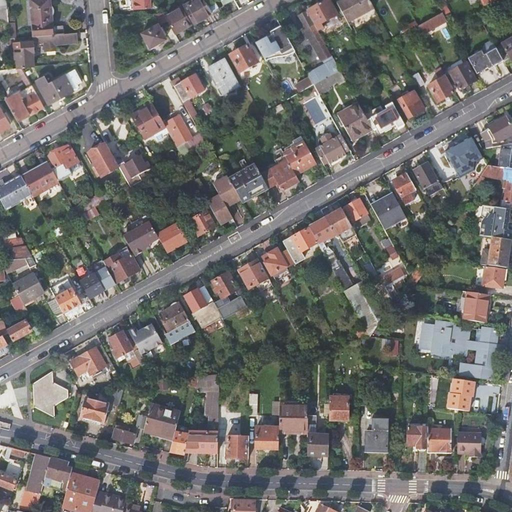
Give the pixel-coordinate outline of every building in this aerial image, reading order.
[(50,0),(30,0),(34,36),(45,35),(64,33),(63,25),(52,26),(50,0)] [(134,9),(133,0),(126,0),(127,10),(134,9)] [(133,0),(134,9),(150,8),(149,0),(133,0)] [(193,23),(211,13),(204,0),(192,0),(184,5),(193,23)] [(213,0),(204,0),(211,13),(218,9),(213,0)] [(329,0),(327,0),(307,11),(314,24),(315,25),(318,32),(324,28),(322,24),(338,15),(329,0)] [(343,0),(337,3),(348,23),(374,8),(369,0),(343,0)] [(182,8),(167,16),(176,33),(184,28),(183,26),(190,22),(182,8)] [(7,9),(0,9),(0,22),(8,21),(7,9)] [(318,34),(319,33),(318,32),(315,25),(314,24),(313,25),(306,12),(299,16),(306,28),(304,30),(309,39),(311,38),(315,44),(313,45),(321,61),(330,56),(318,34)] [(442,12),(418,26),(422,34),(447,20),(442,12)] [(163,13),(157,13),(160,21),(167,19),(163,13)] [(418,26),(415,20),(402,28),(405,33),(418,26)] [(159,24),(143,33),(150,47),(166,39),(159,24)] [(267,37),(256,44),(266,61),(271,58),(276,57),(285,55),(291,53),(295,51),(281,26),(270,32),(273,38),(269,40),(267,37)] [(64,33),(45,35),(47,50),(55,49),(55,44),(78,42),(77,32),(64,33)] [(511,38),(496,48),(506,65),(511,62),(511,38)] [(11,52),(10,39),(1,40),(3,53),(11,52)] [(17,57),(18,68),(22,68),(33,67),(32,52),(33,52),(32,41),(14,43),(15,57),(17,57)] [(474,49),(477,56),(487,51),(483,44),(474,49)] [(247,45),(230,55),(240,72),(258,63),(247,45)] [(498,70),(487,51),(477,56),(469,60),(473,68),(476,66),(483,78),(498,70)] [(240,85),(225,59),(210,68),(225,94),(240,85)] [(310,77),(314,85),(332,74),(340,70),(334,59),(324,65),(323,63),(317,66),(318,68),(308,74),(310,77)] [(449,72),(451,76),(449,77),(452,83),(454,82),(459,90),(476,81),(466,63),(449,72)] [(376,73),(386,91),(396,85),(391,75),(385,78),(384,76),(390,73),(387,67),(376,73)] [(446,77),(441,67),(435,70),(441,80),(429,86),(437,102),(454,93),(445,77),(446,77)] [(6,100),(18,121),(44,107),(22,68),(18,68),(17,68),(28,88),(6,100)] [(36,81),(41,88),(48,85),(49,88),(42,92),(49,104),(73,91),(72,90),(78,87),(77,84),(81,82),(74,70),(48,84),(44,77),(36,81)] [(418,73),(412,77),(418,88),(424,84),(418,73)] [(332,74),(314,85),(319,95),(330,89),(328,86),(336,81),(332,74)] [(180,79),(172,83),(192,119),(197,116),(189,100),(205,90),(196,75),(182,83),(180,79)] [(295,85),(299,93),(314,85),(310,77),(295,85)] [(414,92),(398,100),(408,119),(424,110),(414,92)] [(164,124),(150,99),(138,106),(140,110),(132,115),(145,139),(166,128),(164,124)] [(365,115),(359,104),(338,115),(352,141),(373,129),(368,121),(365,115)] [(365,115),(368,121),(372,118),(384,111),(381,106),(365,115)] [(0,131),(10,125),(0,107),(0,131)] [(377,127),(381,134),(395,125),(398,129),(405,125),(398,112),(390,116),(387,110),(384,111),(372,118),(368,121),(373,129),(373,130),(377,127)] [(489,127),(498,142),(507,137),(510,141),(511,139),(511,117),(511,115),(489,127)] [(166,128),(173,140),(174,139),(178,146),(191,139),(178,116),(164,124),(166,128)] [(323,145),(320,147),(328,162),(330,164),(344,157),(346,156),(345,154),(350,151),(341,135),(333,139),(330,134),(328,133),(326,133),(324,133),(323,134),(322,135),(321,137),(321,139),(320,140),(323,145)] [(479,133),(472,136),(478,148),(486,146),(479,133)] [(188,147),(191,153),(207,144),(201,134),(194,138),(196,142),(188,147)] [(304,143),(284,154),(285,156),(288,161),(295,175),(316,163),(304,143)] [(118,166),(106,144),(88,154),(102,178),(119,168),(118,166)] [(511,145),(507,145),(502,146),(500,167),(511,168),(511,145)] [(80,163),(70,146),(49,157),(56,169),(63,165),(66,170),(68,169),(79,163),(80,163)] [(328,162),(320,147),(315,149),(324,165),(328,162)] [(480,176),(488,165),(482,155),(454,170),(462,183),(470,179),(474,186),(480,176)] [(130,188),(142,181),(138,175),(150,168),(147,162),(144,164),(140,156),(125,165),(124,163),(118,166),(119,168),(126,181),(130,188)] [(275,161),(278,166),(288,161),(285,156),(275,161)] [(344,157),(330,164),(331,167),(345,160),(344,157)] [(278,166),(261,175),(268,188),(278,183),(282,191),(299,182),(295,175),(288,161),(278,166)] [(22,177),(33,198),(59,183),(48,162),(22,177)] [(443,188),(428,162),(414,171),(424,189),(425,189),(429,196),(443,188)] [(79,163),(68,169),(71,173),(81,168),(79,163)] [(242,203),(268,188),(261,175),(255,165),(229,179),(239,198),(240,199),(242,203)] [(511,168),(500,167),(488,165),(480,176),(505,179),(508,179),(506,188),(505,200),(501,199),(500,208),(511,209),(511,168)] [(407,174),(398,179),(400,183),(395,186),(406,206),(414,201),(410,193),(416,190),(407,174)] [(220,224),(220,225),(233,218),(227,207),(234,203),(233,201),(239,198),(229,179),(227,176),(213,184),(219,195),(207,201),(208,203),(220,224)] [(0,189),(0,199),(5,210),(22,200),(24,204),(33,198),(22,177),(21,177),(0,189)] [(100,195),(104,202),(130,188),(126,181),(100,195)] [(406,217),(392,192),(385,196),(388,201),(381,205),(379,201),(371,206),(384,230),(406,217)] [(100,194),(73,209),(78,217),(88,211),(95,207),(104,202),(100,195),(100,194)] [(359,200),(345,208),(357,228),(371,220),(359,200)] [(220,224),(208,203),(203,206),(206,212),(193,219),(192,217),(189,218),(198,235),(220,224)] [(486,236),(510,240),(511,230),(509,229),(506,226),(507,223),(510,223),(511,222),(511,220),(511,209),(500,208),(482,205),(481,215),(485,219),(483,222),(482,228),(481,235),(483,236),(486,236)] [(88,211),(91,218),(99,214),(95,207),(88,211)] [(357,236),(352,227),(342,209),(326,219),(336,236),(338,234),(343,244),(357,236)] [(88,211),(78,217),(82,224),(91,218),(88,211)] [(324,243),(336,236),(326,219),(309,228),(334,272),(343,289),(352,284),(343,266),(339,259),(337,260),(334,252),(329,248),(327,249),(324,243)] [(157,235),(150,223),(129,234),(123,237),(134,256),(144,251),(142,247),(149,243),(158,238),(157,235)] [(157,235),(158,238),(167,253),(186,242),(177,225),(157,235)] [(292,238),(283,243),(288,251),(294,263),(295,264),(305,259),(301,252),(316,244),(308,229),(292,237),(292,238)] [(52,231),(41,237),(47,246),(57,240),(52,231)] [(510,240),(486,236),(483,257),(482,265),(507,267),(510,240)] [(12,248),(14,259),(24,259),(32,258),(32,257),(26,246),(21,237),(4,240),(5,248),(12,248)] [(36,241),(26,246),(32,257),(37,253),(35,248),(39,245),(36,241)] [(393,247),(387,250),(392,258),(398,255),(393,247)] [(128,249),(118,254),(122,260),(131,255),(128,249)] [(294,263),(288,251),(281,254),(278,249),(262,257),(276,283),(290,275),(286,268),(294,263)] [(139,270),(131,255),(122,260),(118,254),(104,262),(104,263),(115,283),(115,284),(139,270)] [(27,264),(30,268),(36,265),(32,258),(24,259),(27,264)] [(431,259),(425,258),(411,278),(407,284),(415,285),(431,259)] [(27,264),(24,259),(14,259),(0,260),(0,261),(7,274),(27,264)] [(269,278),(259,260),(239,271),(249,289),(269,278)] [(82,284),(90,299),(104,290),(104,289),(115,283),(104,263),(92,269),(95,275),(81,283),(82,284)] [(36,265),(30,268),(33,275),(34,274),(39,271),(36,265)] [(400,267),(380,278),(385,286),(404,275),(400,267)] [(505,269),(486,267),(483,285),(502,288),(505,269)] [(34,274),(45,293),(50,290),(49,289),(39,271),(34,274)] [(214,303),(221,316),(224,320),(247,307),(242,299),(245,298),(240,288),(238,289),(228,273),(212,282),(222,299),(214,303)] [(16,289),(24,304),(45,293),(34,274),(33,275),(13,285),(16,289)] [(82,284),(81,283),(78,278),(73,281),(76,287),(82,284)] [(379,308),(363,279),(343,289),(360,318),(379,308)] [(53,295),(55,300),(63,314),(81,304),(72,289),(65,293),(60,283),(49,289),(50,290),(53,295)] [(214,303),(205,286),(184,297),(195,316),(193,317),(195,320),(197,319),(201,327),(221,316),(214,303)] [(16,289),(11,290),(11,293),(14,299),(12,300),(20,315),(29,313),(24,304),(16,289)] [(394,289),(388,292),(392,298),(397,296),(394,289)] [(489,295),(468,292),(464,320),(485,323),(489,295)] [(55,300),(52,302),(49,304),(56,318),(63,314),(55,300)] [(190,321),(179,303),(162,312),(167,323),(164,324),(168,332),(169,333),(169,332),(172,339),(176,337),(179,341),(196,331),(190,321)] [(370,337),(384,317),(379,308),(360,318),(362,323),(366,330),(370,337)] [(9,335),(13,342),(32,331),(26,321),(16,326),(15,324),(12,326),(13,328),(8,331),(9,335)] [(366,330),(362,323),(358,325),(362,333),(366,330)] [(139,332),(137,329),(136,327),(129,332),(142,355),(162,343),(152,324),(143,329),(139,332)] [(437,327),(427,326),(424,344),(434,346),(433,354),(449,357),(450,352),(464,355),(466,346),(466,342),(468,331),(453,329),(454,326),(438,324),(437,327)] [(113,351),(117,358),(132,350),(136,356),(141,365),(146,362),(142,355),(129,332),(127,333),(126,332),(124,333),(123,332),(122,332),(121,330),(115,333),(116,335),(109,339),(115,350),(113,351)] [(361,339),(370,337),(366,330),(362,333),(357,335),(359,340),(361,339)] [(494,332),(484,330),(481,345),(481,348),(478,368),(463,366),(462,374),(492,378),(496,351),(497,347),(499,335),(493,334),(494,332)] [(168,332),(165,335),(171,345),(179,341),(176,337),(172,339),(169,332),(169,333),(168,332)] [(3,336),(0,337),(0,356),(11,351),(3,336)] [(386,353),(399,353),(400,339),(387,338),(386,353)] [(112,364),(102,345),(71,363),(78,376),(79,376),(83,382),(91,378),(90,376),(112,364)] [(132,350),(117,358),(119,362),(125,359),(127,362),(136,356),(132,350)] [(53,371),(33,384),(34,406),(55,417),(55,406),(69,397),(68,389),(53,383),(53,371)] [(219,407),(220,374),(199,376),(197,386),(208,385),(206,415),(209,416),(209,420),(213,420),(213,426),(210,426),(210,429),(215,429),(215,428),(218,428),(219,407)] [(373,392),(360,391),(360,407),(372,407),(373,392)] [(329,417),(329,421),(348,421),(349,398),(329,397),(329,417)] [(108,404),(84,398),(80,417),(104,423),(108,404)] [(487,404),(474,402),(468,402),(467,409),(486,412),(487,404)] [(176,433),(181,414),(151,405),(144,430),(158,434),(159,432),(175,437),(176,433)] [(279,428),(279,433),(308,434),(308,405),(280,405),(279,428)] [(387,420),(373,420),(373,432),(366,432),(365,452),(387,453),(387,435),(392,435),(392,428),(387,428),(387,420)] [(427,430),(427,428),(408,427),(407,443),(416,443),(416,446),(416,448),(427,449),(427,430)] [(136,433),(116,428),(113,439),(133,444),(136,433)] [(270,450),(279,449),(279,433),(279,428),(256,428),(256,449),(264,450),(265,450),(270,450)] [(451,430),(427,430),(427,449),(427,453),(451,453),(451,430)] [(188,433),(185,451),(217,453),(218,433),(208,433),(208,431),(200,431),(200,432),(189,431),(188,433)] [(158,437),(173,442),(175,437),(159,432),(158,434),(158,437)] [(176,433),(175,437),(173,442),(172,447),(175,448),(174,452),(185,454),(185,451),(188,433),(176,433)] [(482,434),(458,433),(457,453),(472,454),(472,457),(481,457),(482,434)] [(329,436),(308,436),(307,455),(328,456),(329,436)] [(248,459),(249,437),(228,437),(227,458),(248,459)] [(13,448),(7,446),(5,455),(11,457),(11,456),(12,453),(11,453),(13,448)] [(26,451),(13,448),(11,453),(12,453),(11,456),(11,457),(23,460),(26,451)] [(36,454),(28,484),(30,485),(38,455),(36,454)] [(41,493),(43,486),(50,458),(38,455),(30,485),(28,484),(22,506),(37,511),(41,493)] [(50,458),(43,486),(54,489),(66,492),(71,474),(74,464),(50,458)] [(0,474),(0,485),(13,491),(17,481),(0,474)] [(82,511),(91,511),(97,493),(97,491),(100,481),(71,474),(66,492),(62,507),(82,511)] [(52,496),(54,489),(43,486),(41,493),(52,496)] [(91,511),(122,511),(124,508),(125,503),(126,499),(116,496),(115,498),(97,493),(91,511)] [(254,511),(255,501),(233,501),(232,511),(254,511)] [(125,503),(124,508),(139,511),(140,507),(125,503)]
